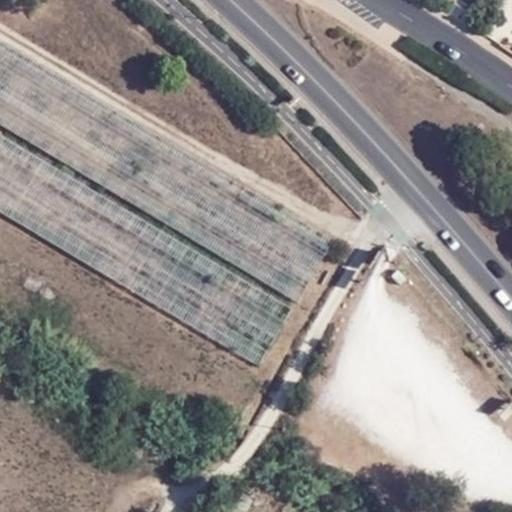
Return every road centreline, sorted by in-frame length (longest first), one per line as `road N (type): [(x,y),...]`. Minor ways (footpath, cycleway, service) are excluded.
road 1 (primary): [(229,0),(511,294)]
road 2 (unclassified): [(384,0),(511,83)]
